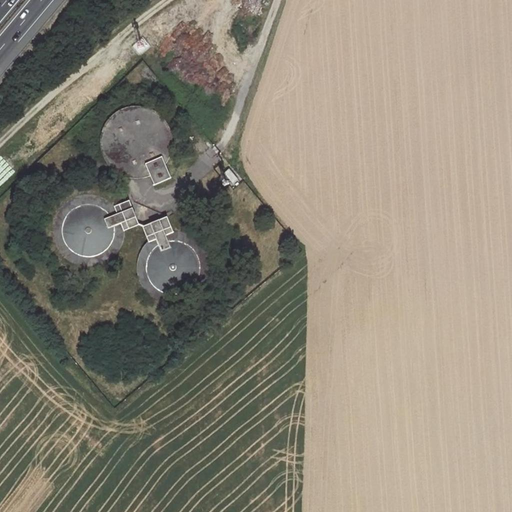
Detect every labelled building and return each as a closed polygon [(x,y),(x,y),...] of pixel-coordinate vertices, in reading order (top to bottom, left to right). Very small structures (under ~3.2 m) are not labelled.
[(117,176),(123,179),(125,179),(131,180),(137,180),(144,179),(147,178),(151,186),(167,182),(162,166),(165,163),(168,158),(170,152),(171,149),(172,144),(172,140),(171,133),(170,129),(167,123),(165,119),(160,113),(155,110),(152,108),(147,105),(141,104),(133,103),(126,103),(120,105),(116,107),(112,109),(107,113),(101,120),(98,127),(96,132),(95,140),(95,146),(96,151),(99,160),(104,166),(110,172),(117,176)] [(223,173),(232,183),(237,179),(228,168),(223,173)] [(124,229),(140,225),(134,202),(118,206),(120,214),(106,218),(109,228),(112,228),(123,225),(124,229)] [(64,229),(63,232),(63,233),(64,238),(65,242),(66,245),(71,250),(75,254),(79,256),(83,257),(89,257),(94,256),(100,254),(104,250),(107,247),(110,243),(111,239),(112,234),(112,230),(112,228),(109,228),(106,218),(102,214),(96,210),(89,209),(84,209),(80,210),(75,212),(71,215),(69,217),(67,221),(65,225),(64,229)] [(144,225),(150,242),(156,240),(158,247),(159,250),(172,247),(170,242),(168,236),(174,234),(169,218),(144,225)] [(162,288),(168,290),(169,290),(175,290),(178,290),(182,288),(186,285),(189,283),(191,279),(193,276),(195,271),(195,268),(195,263),(194,258),(191,252),(188,249),(183,245),(179,243),(175,242),(170,242),(172,247),(159,250),(158,247),(154,251),(150,256),(149,260),(148,265),(149,271),(150,277),(153,281),(155,283),(157,286),(162,288)]
